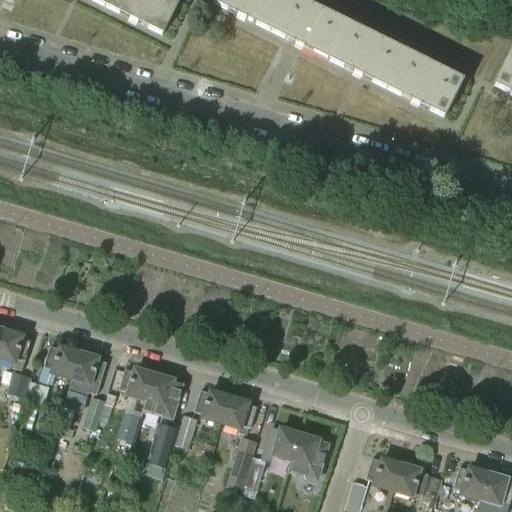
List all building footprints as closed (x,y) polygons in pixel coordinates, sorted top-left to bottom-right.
[(86,0),(161,37),(178,0),(86,0)] [(296,0),(211,0),(209,4),(443,118),(462,81),(296,0)] [(511,49),(510,48),(491,86),(511,96),(511,49)] [(1,333),(0,337),(0,361),(13,365),(11,370),(20,373),(28,344),(19,342),(20,339),(1,333)] [(48,350),(39,384),(48,386),(50,376),(69,381),(77,355),(58,350),(57,353),(48,350)] [(71,382),(67,393),(84,399),(89,384),(98,386),(103,366),(95,364),(96,361),(77,355),(69,381),(71,382)] [(144,404),(152,378),(132,372),(132,374),(124,372),(118,392),(121,393),(126,395),(125,398),(129,399),(144,404)] [(13,375),(6,396),(24,401),(31,380),(13,375)] [(152,378),(144,404),(142,412),(169,420),(178,389),(170,386),(171,383),(152,378)] [(30,384),(24,403),(44,409),(50,390),(30,384)] [(199,395),(193,415),(201,417),(200,420),(219,426),(227,400),(208,395),(207,398),(199,395)] [(132,444),(142,412),(144,404),(129,399),(117,440),(132,444)] [(227,400),(219,426),(238,431),(237,436),(246,438),(253,411),(245,409),(246,405),(227,400)] [(94,435),(103,405),(90,401),(81,431),(94,435)] [(28,408),(21,430),(32,433),(38,412),(28,408)] [(74,414),(63,411),(58,429),(69,432),(74,414)] [(183,419),(175,448),(189,452),(197,423),(183,419)] [(177,434),(158,429),(147,467),(166,473),(177,434)] [(270,432),(261,462),(272,465),(274,459),(290,463),(298,437),(279,432),(278,435),(270,432)] [(315,483),(325,448),(316,446),(317,443),(298,437),(290,463),(286,475),(315,483)] [(233,471),(229,487),(240,490),(245,475),(246,476),(251,460),(255,445),(242,441),(233,471)] [(254,500),(264,464),(251,460),(246,476),(240,496),(254,500)] [(370,462),(365,482),(373,484),(372,487),(391,493),(399,467),(380,461),(379,464),(370,462)] [(399,467),(391,493),(410,498),(409,502),(414,503),(411,511),(427,511),(431,501),(420,498),(425,478),(417,475),(418,472),(399,467)] [(458,471),(452,491),(461,494),(460,497),(476,502),(472,511),(475,511),(486,476),(467,471),(466,474),(458,471)] [(486,476),(475,511),(478,511),(481,503),(498,508),(499,505),(507,507),(511,490),(511,487),(504,485),(505,482),(486,476)] [(352,485),(343,511),(345,511),(359,511),(366,489),(352,485)]
